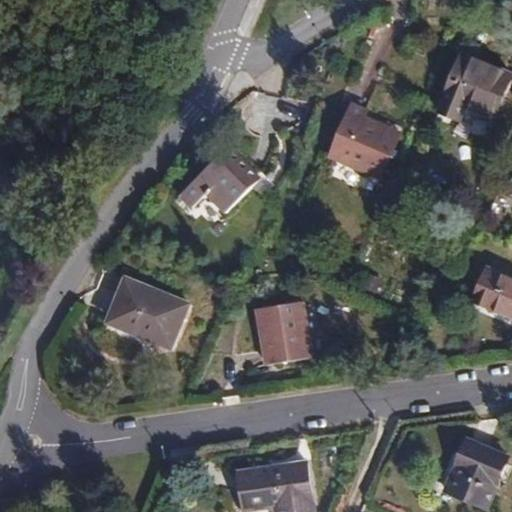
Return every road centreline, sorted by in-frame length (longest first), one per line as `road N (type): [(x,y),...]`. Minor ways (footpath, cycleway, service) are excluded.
road 1 (residential): [(511,382),(63,446),(11,435)]
road 2 (residential): [(11,435),(26,361),(54,291),(106,211),(223,65)]
road 3 (residential): [(360,0),(257,58),(223,65)]
road 4 (unknown): [(399,398),(349,511)]
